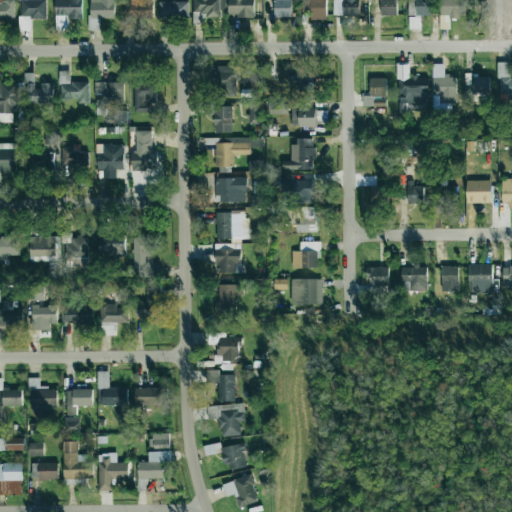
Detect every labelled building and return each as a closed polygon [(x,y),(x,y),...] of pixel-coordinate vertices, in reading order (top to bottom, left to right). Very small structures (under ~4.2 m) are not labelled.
[(14,0),(0,0),(0,19),(14,20),(14,0)] [(18,0),(19,30),(31,30),(31,19),(46,19),(45,0),(18,0)] [(55,0),(55,30),(68,30),(68,17),(82,17),(82,0),(55,0)] [(114,0),(89,0),(90,18),(114,18),(114,0)] [(123,0),(124,19),(153,19),(152,0),(123,0)] [(254,16),(254,0),(228,0),(228,16),(254,16)] [(291,0),(275,0),(275,17),(291,17),(291,0)] [(326,19),(325,0),(301,0),(302,11),(310,11),(310,19),(326,19)] [(359,15),(358,0),(332,0),(333,16),(359,15)] [(395,0),(380,0),(381,15),(396,15),(395,0)] [(408,0),(409,28),(420,28),(420,15),(432,15),(431,0),(408,0)] [(440,0),(440,16),(465,17),(464,0),(440,0)] [(189,1),(159,1),(159,17),(188,18),(189,1)] [(511,99),(511,77),(511,78),(510,62),(498,62),(498,94),(509,93),(509,100),(511,99)] [(241,83),(257,83),(258,64),(241,64),(241,83)] [(429,77),(409,77),(409,64),(398,64),(398,111),(428,111),(429,77)] [(432,64),(433,109),(451,109),(451,102),(457,102),(456,75),(444,76),(444,64),(432,64)] [(236,66),(215,66),(216,96),(237,95),(236,66)] [(88,81),(70,82),(70,70),(60,71),(60,100),(75,99),(76,103),(89,103),(88,81)] [(26,103),(53,103),(53,83),(36,83),(36,73),(26,73),(26,103)] [(490,95),(489,74),(464,75),(465,95),(490,95)] [(316,75),(288,75),(287,90),(316,91),(316,75)] [(387,78),(370,78),(369,96),(362,95),(362,106),(385,107),(387,78)] [(0,121),(12,122),(12,106),(17,106),(17,83),(0,82),(0,121)] [(124,82),(95,82),(95,112),(104,112),(104,105),(123,106),(124,82)] [(155,102),(155,83),(134,84),(134,112),(149,112),(149,103),(155,102)] [(268,114),(282,114),(282,102),(268,102),(268,114)] [(248,122),(259,123),(259,104),(249,104),(248,122)] [(231,106),(214,106),(215,133),(232,132),(231,106)] [(291,109),(291,126),(315,125),(314,109),(291,109)] [(131,151),(131,170),(157,169),(157,150),(152,151),(151,130),(135,131),(136,151),(131,151)] [(58,143),(58,131),(44,131),(44,144),(58,143)] [(215,143),(215,166),(234,166),(234,155),(250,154),(250,147),(262,146),(261,137),(232,138),(233,142),(215,143)] [(313,170),(314,139),(292,139),(292,161),(282,160),(282,169),(313,170)] [(0,171),(15,171),(15,143),(0,142),(0,171)] [(123,169),(124,145),(103,144),(103,154),(97,154),(97,170),(103,170),(103,177),(116,178),(116,169),(123,169)] [(63,147),(63,169),(88,169),(88,152),(78,151),(79,147),(63,147)] [(53,153),(28,153),(27,172),(52,173),(53,153)] [(265,160),(248,160),(249,171),(265,171),(265,160)] [(246,201),(246,177),(215,177),(215,201),(246,201)] [(292,204),(315,203),(314,180),(291,180),(292,204)] [(466,180),(467,203),(492,202),(492,180),(466,180)] [(502,205),(511,205),(511,180),(502,180),(502,205)] [(407,204),(424,203),(423,183),(407,184),(407,204)] [(371,201),(389,201),(389,186),(371,186),(371,201)] [(440,201),(458,201),(457,186),(440,186),(440,201)] [(316,231),(315,207),(298,207),(298,232),(316,231)] [(216,239),(248,238),(248,211),(216,212),(216,239)] [(54,261),(54,253),(59,253),(59,235),(28,236),(29,261),(54,261)] [(152,235),(132,236),(133,277),(155,277),(155,260),(152,260),(152,235)] [(99,236),(98,257),(124,257),(125,236),(99,236)] [(8,255),(19,255),(19,238),(0,237),(0,259),(8,259),(8,255)] [(292,251),(292,268),(320,267),(319,241),(300,242),(300,250),(292,251)] [(235,272),(235,263),(241,263),(241,248),(215,249),(216,273),(235,272)] [(491,291),(492,264),(468,264),(468,291),(491,291)] [(459,266),(441,265),(441,290),(458,291),(459,266)] [(511,265),(502,266),(503,287),(511,286),(511,265)] [(366,267),(366,279),(371,278),(372,293),(388,293),(388,266),(366,267)] [(427,266),(401,267),(402,290),(427,290),(427,266)] [(291,304),(322,304),(322,278),(291,279),(291,304)] [(134,316),(151,316),(151,323),(161,323),(160,303),(157,303),(156,283),(146,283),(146,301),(134,302),(134,316)] [(218,284),(217,313),(236,313),(236,295),(242,295),(243,284),(218,284)] [(0,324),(20,324),(20,308),(14,308),(14,301),(3,301),(3,309),(0,309),(0,324)] [(128,323),(128,308),(116,307),(116,303),(101,303),(100,335),(116,335),(116,322),(128,323)] [(56,326),(57,306),(31,305),(31,325),(56,326)] [(92,306),(62,307),(63,324),(92,323),(92,306)] [(242,335),(217,335),(216,362),(239,362),(239,345),(242,345),(242,335)] [(234,374),(219,375),(218,370),(208,370),(208,381),(218,381),(218,401),(235,401),(234,374)] [(102,405),(127,404),(127,387),(109,388),(109,371),(97,371),(98,389),(102,389),(102,405)] [(22,388),(3,389),(2,378),(0,377),(0,405),(22,405),(22,388)] [(30,377),(31,414),(48,413),(48,406),(57,406),(56,387),(40,387),(39,377),(30,377)] [(161,387),(135,388),(135,406),(162,405),(161,387)] [(76,406),(92,405),(92,389),(66,390),(67,416),(76,416),(76,406)] [(80,431),(79,417),(64,417),(65,432),(80,431)] [(170,448),(169,433),(151,433),(152,449),(170,448)] [(25,450),(24,437),(1,438),(1,450),(25,450)] [(77,441),(63,441),(64,484),(85,484),(85,479),(92,479),(92,461),(86,462),(86,454),(77,455),(77,441)] [(29,456),(43,455),(43,442),(29,443),(29,456)] [(226,470),(248,465),(242,443),(221,448),(226,470)] [(138,479),(163,478),(163,461),(171,461),(171,451),(149,451),(149,462),(138,462),(138,479)] [(116,453),(106,453),(106,456),(98,456),(99,490),(112,490),(112,484),(129,484),(128,462),(116,463),(116,453)] [(0,479),(23,480),(22,463),(0,462),(0,479)] [(58,462),(32,463),(32,480),(58,479),(58,462)] [(222,483),(226,496),(235,494),(238,507),(259,501),(251,475),(222,483)] [(0,494),(22,495),(22,480),(0,480),(0,494)]
